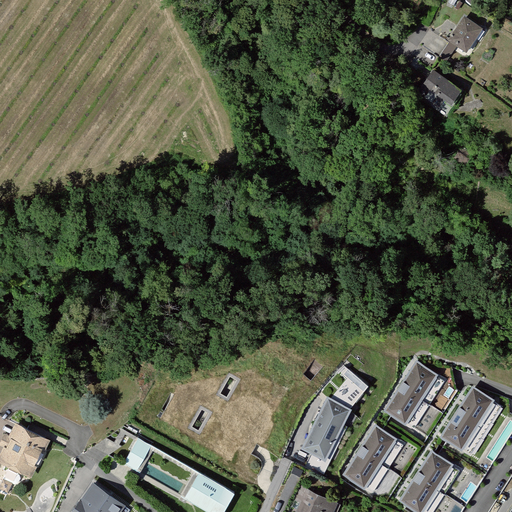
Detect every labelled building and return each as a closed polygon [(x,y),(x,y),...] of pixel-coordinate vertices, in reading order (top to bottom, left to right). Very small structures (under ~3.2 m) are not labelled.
[(483,25),(463,13),(447,39),(466,51),(483,25)] [(461,88),(430,68),(415,92),(446,111),(461,88)] [(441,374),(417,359),(382,412),(406,427),(441,374)] [(496,399),(473,384),(440,435),(464,450),(496,399)] [(353,408),(328,396),(302,449),(327,461),(353,408)] [(49,437),(14,421),(0,450),(0,462),(30,476),(49,437)] [(398,438),(375,424),(344,474),(368,488),(398,438)] [(151,445),(138,438),(124,463),(137,471),(151,445)] [(424,511),(454,463),(432,449),(401,500),(421,511),(424,511)] [(224,511),(236,491),(200,471),(185,498),(210,511),(224,511)] [(129,511),(132,509),(94,483),(73,511),(129,511)] [(332,511),(337,501),(303,487),(293,509),(300,511),(332,511)]
